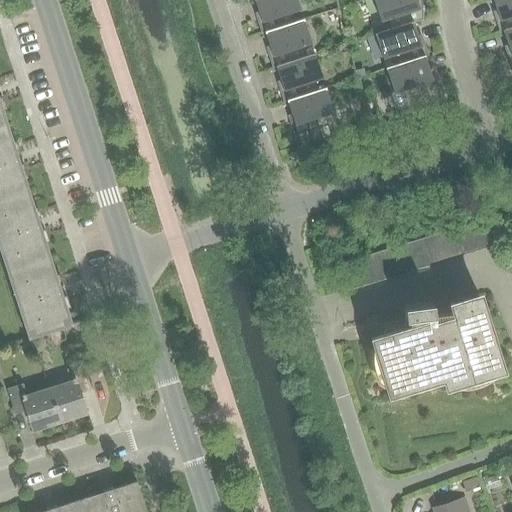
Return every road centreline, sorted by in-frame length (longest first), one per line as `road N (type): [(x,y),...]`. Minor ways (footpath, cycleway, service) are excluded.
road 1 (residential): [(372,498),(282,212)]
road 2 (tertiary): [(128,260),(43,0)]
road 3 (residential): [(282,212),(214,0)]
road 4 (residential): [(488,145),(282,212)]
road 5 (residential): [(0,485),(181,426)]
road 6 (tertiary): [(181,426),(128,260)]
road 7 (residential): [(282,212),(128,260)]
road 8 (residential): [(488,145),(452,0)]
road 9 (residential): [(372,498),(511,447)]
